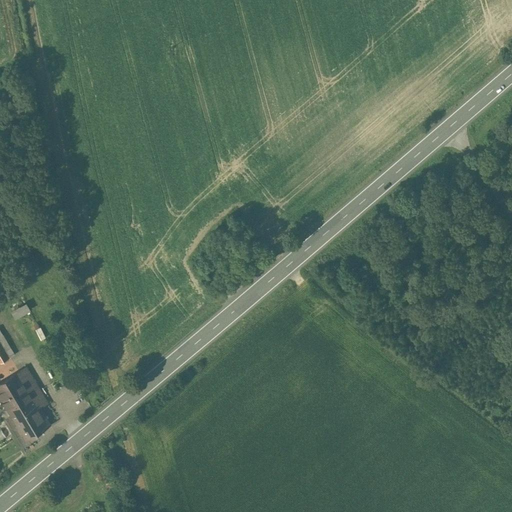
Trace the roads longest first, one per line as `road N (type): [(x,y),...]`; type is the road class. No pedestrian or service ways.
road 1 (secondary): [(448,127),(0,505)]
road 2 (track): [(285,267),(378,350),(511,444)]
